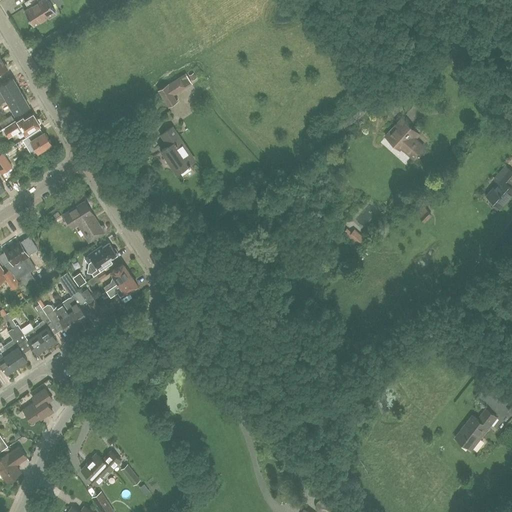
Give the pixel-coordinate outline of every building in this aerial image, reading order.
[(28,0),(26,1),(30,7),(24,11),(33,25),(55,11),(54,9),(48,0),(28,0)] [(399,65),(388,53),(368,70),(373,76),(378,72),(380,75),(385,71),(388,75),(399,65)] [(158,91),(168,108),(178,102),(174,96),(185,88),(178,77),(158,91)] [(21,91),(13,78),(0,85),(0,103),(7,100),(21,91)] [(29,106),(21,91),(7,100),(15,114),(29,106)] [(16,123),(15,121),(3,127),(9,137),(22,129),(25,134),(40,125),(39,123),(40,122),(38,118),(36,118),(33,114),(24,119),(23,117),(17,121),(18,122),(16,123)] [(0,129),(3,127),(15,121),(11,115),(0,122),(0,129)] [(401,118),(385,136),(399,148),(402,145),(414,157),(424,147),(416,139),(419,135),(401,118)] [(162,150),(177,172),(195,161),(173,127),(162,134),(169,145),(162,150)] [(44,132),(31,140),(28,136),(14,144),(18,150),(32,142),(38,152),(52,144),(44,132)] [(12,167),(2,153),(0,154),(0,170),(2,173),(12,167)] [(487,196),(500,207),(511,193),(511,187),(506,183),(511,176),(511,170),(506,166),(494,179),(499,183),(487,196)] [(79,223),(90,241),(104,232),(104,231),(105,230),(106,228),(104,225),(102,225),(100,226),(85,201),(64,214),(72,227),(79,223)] [(431,215),(424,207),(418,214),(425,221),(431,215)] [(365,241),(359,235),(353,242),(359,247),(365,241)] [(19,242),(6,251),(12,261),(5,265),(34,291),(40,288),(21,259),(27,255),(19,242)] [(89,263),(87,272),(92,273),(94,276),(103,270),(113,263),(110,259),(117,254),(118,252),(115,248),(113,248),(109,243),(102,247),(101,246),(88,254),(92,260),(89,263)] [(13,289),(20,283),(10,269),(6,273),(0,264),(0,281),(5,278),(13,289)] [(106,291),(131,274),(123,264),(111,272),(115,279),(104,287),(106,291)] [(67,271),(62,265),(55,270),(60,276),(67,271)] [(103,270),(94,276),(88,280),(92,285),(107,275),(103,270)] [(79,273),(73,277),(79,286),(85,281),(79,273)] [(117,291),(122,288),(125,294),(138,285),(131,274),(106,291),(111,298),(119,293),(117,291)] [(88,318),(79,305),(87,300),(81,292),(78,288),(70,293),(74,298),(70,301),(75,308),(70,312),(78,325),(88,318)] [(86,289),(81,292),(87,300),(88,302),(93,299),(86,289)] [(88,302),(88,303),(98,319),(110,311),(104,303),(98,307),(93,299),(88,302)] [(42,308),(51,321),(53,324),(60,319),(68,332),(70,330),(72,331),(77,328),(77,326),(78,325),(70,312),(69,312),(63,302),(57,305),(54,309),(51,304),(48,304),(42,308)] [(57,339),(47,324),(51,321),(42,308),(38,310),(37,311),(43,320),(39,322),(40,323),(34,327),(47,346),(57,339)] [(47,346),(34,327),(24,334),(18,324),(17,325),(13,319),(8,321),(12,328),(13,328),(22,341),(27,338),(37,353),(47,346)] [(27,359),(17,345),(22,341),(13,328),(12,328),(8,331),(14,339),(4,346),(17,366),(27,359)] [(0,361),(7,373),(17,366),(4,346),(0,348),(0,350),(4,356),(0,358),(0,361)] [(53,411),(47,402),(52,399),(45,388),(32,397),(35,401),(23,409),(32,422),(44,413),(46,416),(53,411)] [(477,418),(473,415),(455,437),(471,449),(496,417),(485,408),(477,418)] [(0,451),(8,446),(0,434),(0,451)] [(21,472),(16,465),(27,457),(19,446),(8,454),(8,453),(0,457),(0,477),(3,475),(7,481),(21,472)] [(103,460),(96,454),(91,459),(92,460),(82,470),(93,481),(93,480),(98,484),(121,460),(111,451),(103,460)] [(139,479),(130,468),(124,472),(134,484),(139,479)] [(143,484),(140,487),(145,494),(149,492),(143,484)] [(102,511),(113,511),(114,511),(101,491),(93,497),(102,511)] [(325,501),(321,511),(323,511),(338,511),(339,511),(339,510),(339,509),(338,508),(338,507),(337,506),(337,505),(336,505),(335,505),(325,501)]
